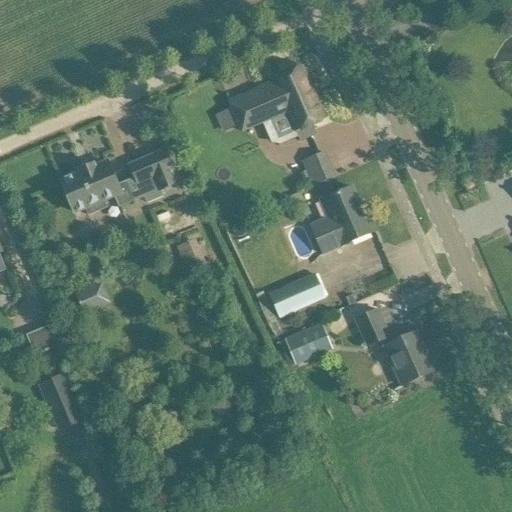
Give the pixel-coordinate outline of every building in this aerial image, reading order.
[(296,132),(327,119),(303,66),(273,79),(274,82),(254,91),(254,93),(243,97),(242,96),(229,102),(243,132),(288,112),(296,132)] [(166,150),(131,165),(139,184),(140,184),(144,193),(148,203),(163,196),(161,191),(178,184),(173,172),(174,172),(166,150)] [(119,207),(135,200),(127,182),(118,186),(108,162),(95,167),(94,165),(81,170),(82,173),(78,175),(76,172),(63,177),(64,181),(62,181),(75,215),(87,210),(88,215),(107,208),(106,202),(115,198),(119,207)] [(329,218),(311,226),(324,254),(341,246),(358,239),(376,231),(364,203),(360,205),(352,187),(335,195),(328,181),(319,185),(325,199),(321,201),(329,218)] [(209,270),(196,238),(177,246),(185,266),(183,267),(188,278),(209,270)] [(280,320),(326,299),(314,274),(269,294),(280,320)] [(104,281),(76,292),(84,314),(112,303),(104,281)] [(353,294),(346,297),(346,298),(349,306),(356,302),(353,295),(353,294)] [(356,320),(369,347),(390,337),(378,310),(356,320)] [(296,365),(333,349),(322,323),(285,339),(296,365)] [(50,324),(29,334),(38,355),(60,345),(50,324)] [(402,386),(415,380),(433,372),(422,346),(426,344),(419,330),(401,338),(384,346),(402,386)] [(59,431),(85,421),(66,373),(38,383),(59,431)] [(129,401),(119,406),(125,418),(135,413),(129,401)] [(173,408),(141,424),(146,435),(170,423),(171,425),(178,422),(176,418),(178,418),(173,408)]
